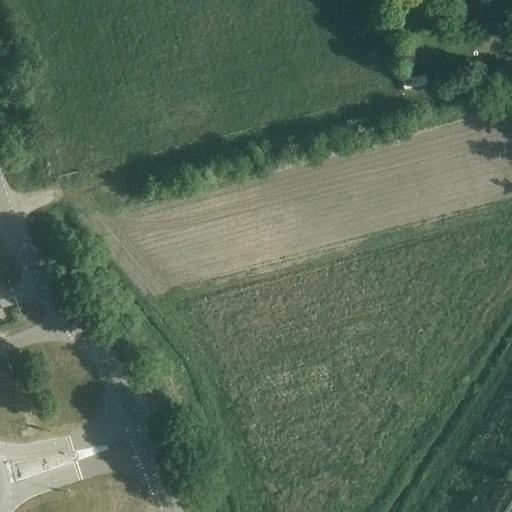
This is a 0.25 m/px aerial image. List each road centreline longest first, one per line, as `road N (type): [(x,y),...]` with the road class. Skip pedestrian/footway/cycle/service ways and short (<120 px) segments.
road 1 (unclassified): [(145,437),(19,248),(0,200)]
road 2 (unclassified): [(0,497),(145,437)]
road 3 (unclassified): [(145,437),(0,455)]
